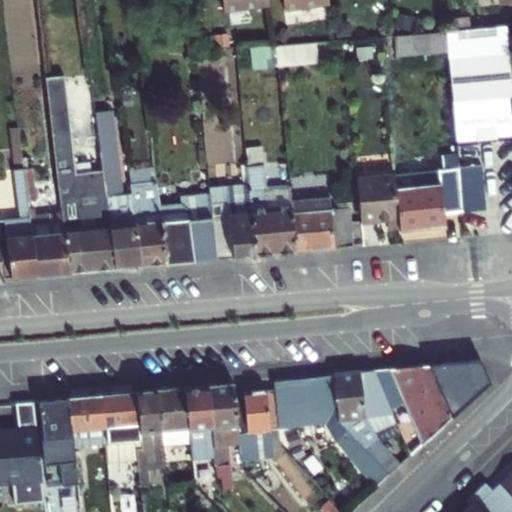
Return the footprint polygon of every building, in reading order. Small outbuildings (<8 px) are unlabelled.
[(266,7),(264,0),(218,0),(221,14),(266,7)] [(326,4),(324,0),(279,0),(281,12),(326,4)] [(511,117),(503,28),(444,32),(446,54),(454,147),(511,141),(511,117)] [(381,37),(383,59),(446,54),(444,32),(407,35),(381,37)] [(314,43),(274,46),(276,67),(316,64),(314,43)] [(60,213),(67,273),(112,269),(106,225),(79,228),(73,185),(70,186),(64,140),(52,142),(60,213)] [(125,156),(131,205),(139,267),(164,264),(157,206),(156,200),(150,152),(125,156)] [(245,166),(245,161),(238,162),(240,183),(247,183),(245,166)] [(247,183),(248,198),(254,256),(294,252),(290,214),(288,188),(265,189),(262,165),(245,166),(247,183)] [(34,276),(27,216),(21,169),(13,170),(18,217),(3,219),(10,278),(34,276)] [(399,226),(400,231),(444,227),(444,217),(461,216),(457,172),(439,174),(440,184),(396,188),(399,226)] [(357,178),(361,223),(387,220),(388,227),(399,226),(396,188),(394,174),(357,178)] [(112,177),(100,178),(103,198),(114,196),(112,177)] [(90,199),(103,198),(100,178),(88,179),(90,199)] [(157,206),(164,264),(215,260),(209,203),(208,186),(178,189),(179,197),(180,204),(157,206)] [(156,200),(157,206),(180,204),(179,197),(156,200)] [(254,256),(248,198),(225,200),(225,202),(209,203),(215,260),(254,256)] [(112,224),(106,225),(112,269),(139,267),(131,205),(110,208),(112,224)] [(294,252),(352,246),(348,209),(330,211),(290,214),(294,252)] [(60,213),(27,216),(34,276),(67,273),(60,213)] [(480,360),(429,365),(451,418),(490,382),(480,360)] [(451,418),(429,365),(374,369),(384,394),(388,392),(395,408),(404,404),(419,439),(406,446),(410,455),(451,418)] [(333,373),(333,375),(338,420),(388,476),(397,468),(373,440),(395,420),(384,394),(374,369),(333,373)] [(273,388),(277,428),(316,423),(375,488),(388,476),(338,420),(333,375),(290,381),(291,387),(273,388)] [(231,383),(206,385),(214,458),(215,477),(219,476),(220,489),(225,487),(231,487),(227,447),(226,438),(236,437),(232,393),(231,383)] [(183,388),(187,428),(189,444),(191,461),(214,458),(206,385),(183,388)] [(155,390),(159,431),(187,428),(183,388),(155,390)] [(232,393),(236,437),(237,446),(238,451),(281,448),(279,445),(277,428),(273,388),(232,393)] [(161,446),(159,431),(155,390),(135,392),(140,448),(135,449),(136,458),(140,487),(166,484),(162,446),(161,446)] [(135,392),(99,395),(105,452),(103,452),(104,462),(136,458),(135,449),(140,448),(135,392)] [(99,395),(66,399),(73,455),(74,464),(104,462),(103,452),(105,452),(99,395)] [(73,455),(66,399),(38,401),(43,439),(55,438),(60,480),(75,478),(74,464),(73,455)] [(17,429),(0,430),(0,480),(12,479),(13,497),(45,494),(32,402),(14,404),(17,429)] [(161,446),(162,446),(189,444),(187,428),(159,431),(161,446)] [(226,438),(227,447),(237,446),(236,437),(226,438)] [(55,438),(43,439),(48,480),(60,480),(55,438)] [(486,484),(470,498),(476,505),(482,511),(511,511),(511,472),(492,491),(486,484)] [(469,497),(470,498),(486,484),(485,483),(469,497)]
